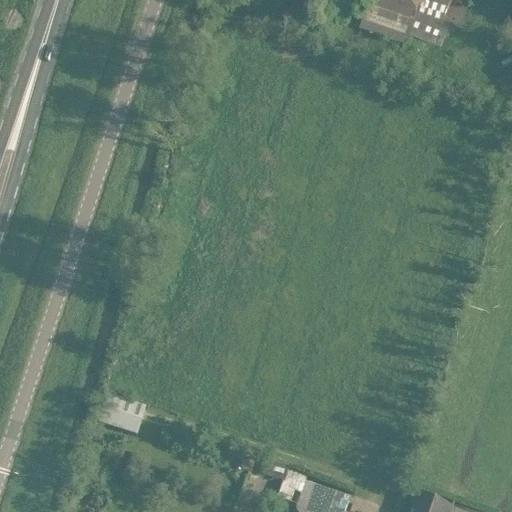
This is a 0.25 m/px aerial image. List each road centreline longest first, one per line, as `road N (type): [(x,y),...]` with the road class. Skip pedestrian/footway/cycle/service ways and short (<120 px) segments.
road 1 (unclassified): [(0,472),(156,0)]
road 2 (primary): [(20,118),(59,0)]
